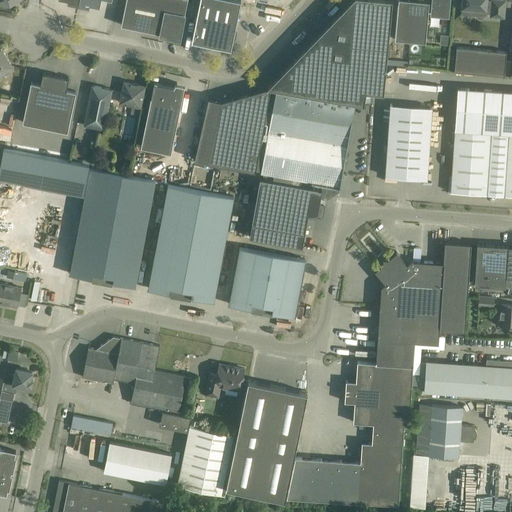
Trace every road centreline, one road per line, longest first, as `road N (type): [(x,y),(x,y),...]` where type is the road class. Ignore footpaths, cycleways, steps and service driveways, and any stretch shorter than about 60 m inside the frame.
road 1 (unclassified): [(511,222),(366,212),(351,219),(323,326),(309,343),(290,347),(109,312),(50,346)]
road 2 (unclassified): [(51,37),(242,66),(310,0)]
road 3 (unclassified): [(28,511),(53,387),(50,346)]
